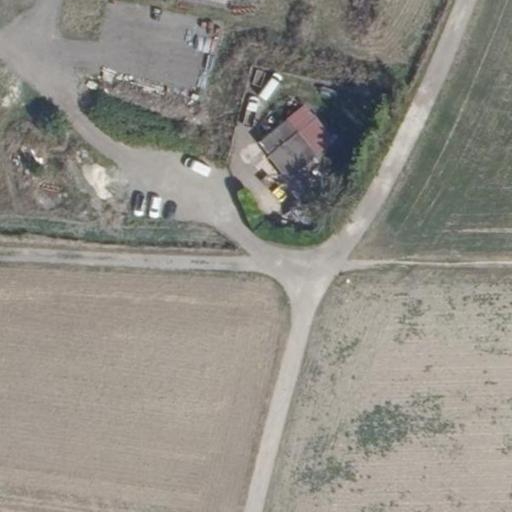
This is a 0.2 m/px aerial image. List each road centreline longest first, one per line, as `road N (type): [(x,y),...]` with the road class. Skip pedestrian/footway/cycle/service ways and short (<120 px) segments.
road 1 (track): [(277,267),(229,211),(103,145),(0,44)]
road 2 (track): [(0,253),(314,268)]
road 3 (track): [(314,268),(375,196),(464,0)]
road 4 (track): [(256,511),(314,268)]
road 5 (track): [(314,268),(511,266)]
